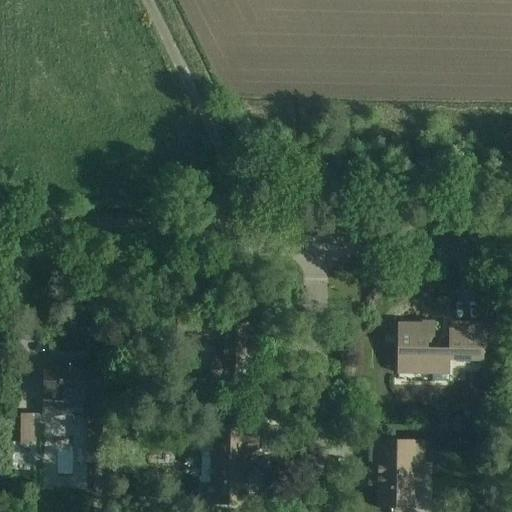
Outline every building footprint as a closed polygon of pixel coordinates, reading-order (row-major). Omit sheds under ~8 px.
[(216,380),(257,382),(260,311),(188,308),(187,337),(217,338),(216,380)] [(393,374),(474,375),(475,320),(394,319),(393,374)] [(88,454),(117,454),(117,396),(126,396),(126,369),(46,370),(46,417),(88,417),(88,454)] [(14,411),(12,438),(33,439),(35,412),(14,411)] [(217,426),(217,510),(258,510),(258,449),(268,449),(268,426),(217,426)] [(383,509),(430,508),(429,440),(382,441),(383,509)]
